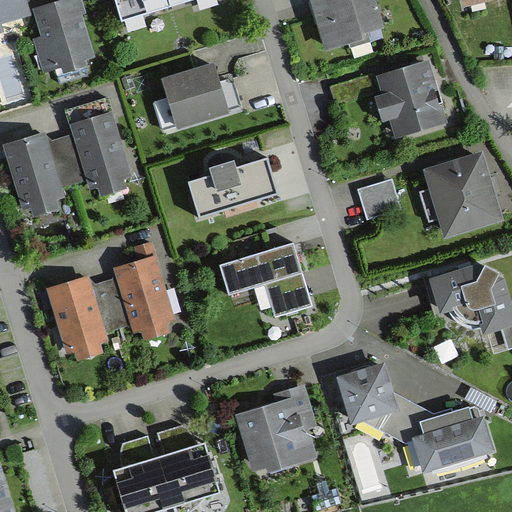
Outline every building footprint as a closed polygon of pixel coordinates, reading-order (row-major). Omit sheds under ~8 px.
[(26,0),(0,0),(0,25),(2,25),(0,18),(0,16),(29,8),(26,0)] [(76,0),(65,0),(37,9),(45,35),(39,37),(48,64),(92,51),(76,0)] [(167,0),(116,0),(122,20),(169,6),(167,0)] [(301,0),(315,54),(384,37),(375,0),(301,0)] [(454,0),(457,10),(502,0),(454,0)] [(172,92),(156,97),(166,128),(239,105),(230,74),(219,78),(213,59),(166,74),(172,92)] [(372,76),(389,136),(450,118),(433,59),(372,76)] [(105,109),(65,123),(91,199),(131,186),(105,109)] [(39,134),(0,147),(0,160),(21,222),(64,207),(39,134)] [(430,165),(448,225),(497,211),(479,150),(430,165)] [(214,173),(190,180),(200,214),(277,192),(267,158),(236,167),(234,159),(212,166),(214,173)] [(368,218),(401,209),(393,179),(360,188),(368,218)] [(292,241),(223,260),(232,291),(267,281),(277,315),(310,306),(292,241)] [(155,258),(119,269),(139,333),(175,322),(155,258)] [(480,260),(434,273),(442,303),(477,293),(493,351),(511,345),(511,313),(500,273),(480,260)] [(88,276),(54,286),(73,349),(107,339),(88,276)] [(383,359),(341,372),(354,414),(395,401),(383,359)] [(283,398),(242,410),(257,459),(269,455),(271,461),(310,450),(302,423),(313,420),(302,384),(281,390),(283,398)] [(427,429),(416,432),(425,464),(492,444),(482,412),(470,416),(468,407),(424,420),(427,429)] [(204,437),(159,451),(175,502),(219,488),(204,437)] [(159,451),(115,465),(129,511),(142,511),(175,502),(159,451)] [(10,511),(0,477),(0,511),(10,511)]
